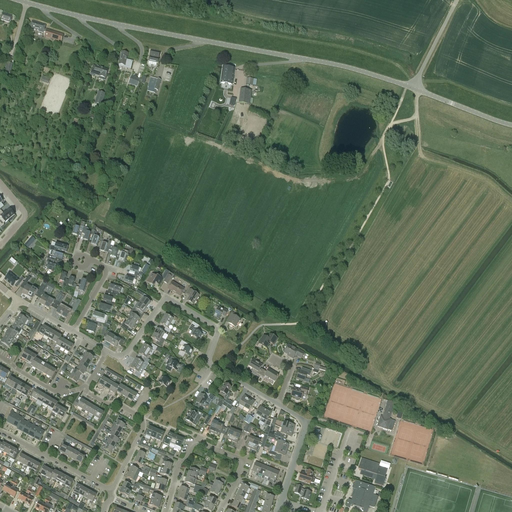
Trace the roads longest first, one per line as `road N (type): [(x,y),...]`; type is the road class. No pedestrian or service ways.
road 1 (unclassified): [(511,125),(358,70),(14,0)]
road 2 (residential): [(214,366),(208,359),(218,328),(164,296),(126,354),(106,351)]
road 3 (residential): [(219,511),(240,459),(194,441),(178,463),(165,511)]
road 4 (residential): [(108,488),(141,420),(84,388)]
road 5 (residential): [(108,488),(0,431)]
